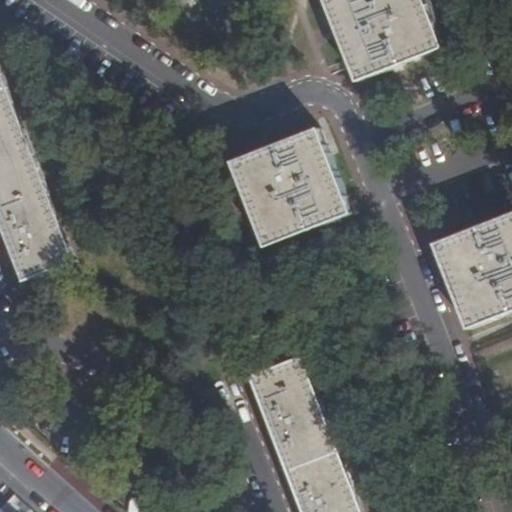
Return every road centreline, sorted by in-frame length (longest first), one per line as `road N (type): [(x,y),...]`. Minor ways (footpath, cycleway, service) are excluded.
road 1 (residential): [(70,0),(209,103),(248,108),(310,82),(342,95),(511,511)]
road 2 (residential): [(273,511),(238,422),(0,315)]
